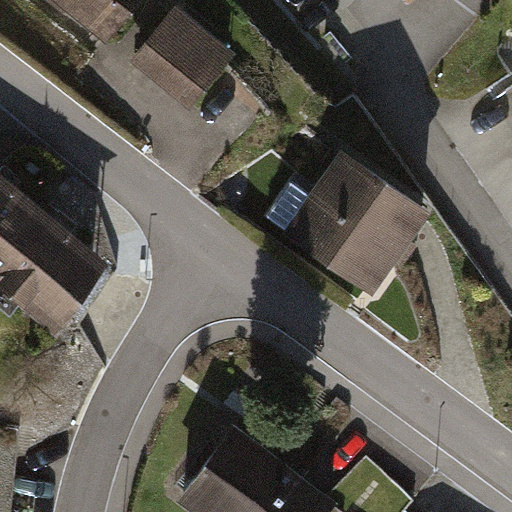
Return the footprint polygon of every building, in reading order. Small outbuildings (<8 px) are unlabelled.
[(54,0),(85,27),(109,0),(54,0)] [(235,47),(176,2),(132,61),(190,105),(235,47)] [(352,151),(288,225),(368,294),(432,220),(352,151)] [(108,262),(0,171),(0,293),(48,334),(108,262)] [(316,511),(326,499),(224,425),(171,499),(189,511),(316,511)]
